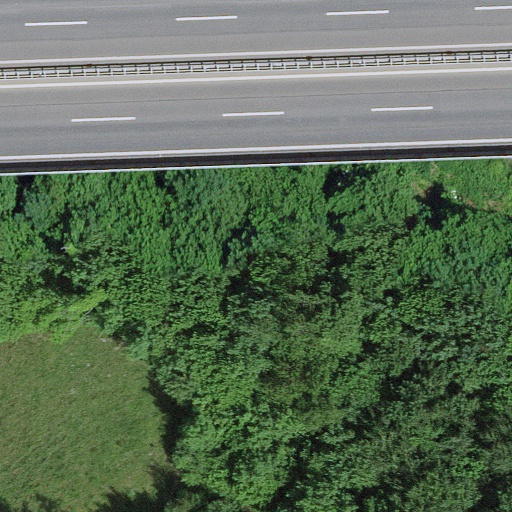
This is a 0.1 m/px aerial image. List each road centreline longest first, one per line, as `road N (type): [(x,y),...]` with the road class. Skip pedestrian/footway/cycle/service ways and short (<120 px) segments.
road 1 (motorway): [(511,7),(0,25)]
road 2 (motorway): [(0,121),(511,103)]
